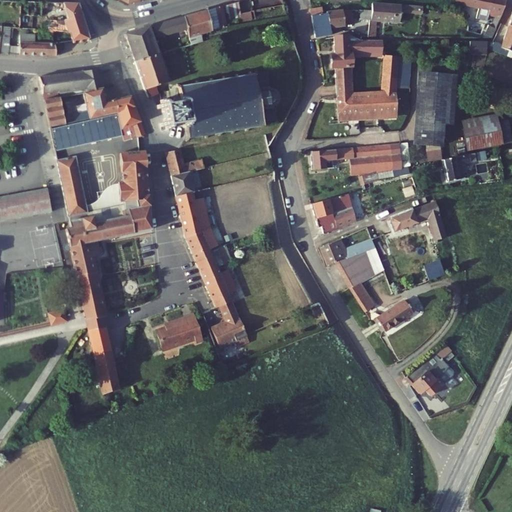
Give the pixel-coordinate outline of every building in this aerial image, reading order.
[(53,13),(32,12),(31,28),(42,29),(42,20),(70,22),(70,28),(85,29),(79,0),(64,0),(65,16),(53,13)] [(222,0),(212,0),(184,9),(188,21),(193,35),(199,33),(197,28),(228,18),(222,0)] [(237,0),(222,0),(228,18),(254,12),(251,2),(239,5),(237,0)] [(283,0),(257,0),(251,2),(254,12),(285,5),(283,0)] [(505,1),(502,0),(454,0),(454,2),(478,8),(476,14),(493,18),(490,27),(488,27),(483,38),(492,38),(500,19),(505,1)] [(376,2),(374,19),(381,20),(404,21),(404,10),(404,4),(376,2)] [(325,9),(324,4),(310,6),(315,35),(329,34),(327,26),(333,25),(334,9),(325,9)] [(184,9),(122,27),(129,47),(154,39),(152,32),(188,21),(184,9)] [(353,10),(334,9),(333,25),(345,25),(345,23),(352,23),(353,10)] [(5,19),(0,18),(0,47),(13,48),(13,37),(4,36),(5,19)] [(87,44),(85,29),(70,28),(70,22),(42,20),(42,29),(52,36),(52,48),(87,44)] [(374,23),(372,37),(379,36),(381,24),(374,23)] [(13,37),(13,48),(52,48),(52,36),(29,35),(29,29),(14,28),(13,37)] [(334,53),(330,54),(330,67),(334,67),(336,85),(349,85),(348,67),(351,67),(350,56),(382,54),(381,41),(360,40),(346,36),(346,38),(333,38),(334,53)] [(496,44),(484,42),(493,54),(511,59),(511,39),(505,37),(502,46),(496,44)] [(156,46),(154,39),(129,47),(131,53),(143,89),(150,88),(157,86),(156,81),(160,79),(167,77),(156,46)] [(383,56),(382,88),(395,89),(396,56),(383,56)] [(158,99),(152,100),(153,104),(158,103),(161,116),(156,118),(157,121),(161,120),(162,124),(165,123),(165,120),(180,116),(182,122),(184,121),(186,131),(184,134),(186,135),(188,132),(203,129),(203,132),(206,131),(206,128),(216,126),(216,130),(219,129),(219,126),(231,123),(232,126),(234,126),(234,123),(242,121),(243,124),(246,123),(246,120),(274,114),(270,95),(272,94),(274,91),(274,88),(273,84),(272,83),(271,82),(267,81),(263,63),(248,66),(248,63),(245,64),(245,67),(235,69),(235,66),(232,67),(232,70),(223,71),(222,69),(220,69),(220,72),(209,74),(209,71),(207,72),(205,72),(206,75),(196,77),(195,74),(192,75),(192,78),(189,78),(178,81),(175,79),(178,92),(171,94),(172,97),(161,99),(160,94),(157,95),(158,99)] [(97,69),(65,74),(68,92),(62,93),(63,97),(83,93),(102,89),(97,69)] [(451,75),(418,72),(412,135),(444,138),(451,75)] [(65,74),(39,78),(43,95),(56,92),(57,94),(62,93),(68,92),(65,74)] [(157,86),(150,88),(151,92),(162,90),(160,79),(156,81),(157,86)] [(162,90),(151,92),(152,100),(158,99),(157,95),(160,94),(161,99),(172,97),(171,94),(178,92),(175,79),(167,80),(169,92),(163,93),(162,90)] [(336,85),(338,122),(351,122),(351,115),(393,116),(395,89),(382,88),(382,97),(350,96),(349,85),(336,85)] [(105,102),(102,89),(83,93),(88,112),(72,117),(69,120),(69,124),(117,112),(114,100),(105,102)] [(130,96),(114,100),(117,112),(126,139),(133,137),(134,141),(144,139),(130,96)] [(60,97),(44,101),(50,129),(65,125),(60,97)] [(493,105),(459,112),(466,144),(511,134),(511,119),(510,109),(494,113),(493,105)] [(65,125),(50,129),(54,151),(122,136),(117,112),(69,124),(65,125)] [(388,135),(351,138),(352,147),(345,147),(346,165),(356,164),(356,166),(373,161),(374,161),(375,163),(390,160),(388,135)] [(351,138),(308,139),(309,157),(323,156),(322,148),(345,147),(352,147),(351,138)] [(175,144),(163,147),(169,171),(184,167),(199,164),(197,155),(178,159),(175,144)] [(465,146),(439,151),(443,173),(456,170),(454,156),(466,153),(465,146)] [(136,198),(149,197),(148,181),(145,181),(144,171),(147,171),(145,152),(120,155),(122,174),(125,173),(126,180),(129,179),(130,183),(134,183),(136,198)] [(75,156),(56,160),(68,218),(88,214),(87,207),(75,156)] [(359,175),(376,169),(373,161),(356,166),(359,175)] [(199,164),(184,167),(185,175),(201,171),(199,164)] [(430,165),(422,177),(429,181),(436,169),(430,165)] [(185,175),(184,167),(169,171),(173,191),(203,184),(202,177),(187,181),(185,175)] [(90,206),(87,207),(88,214),(68,218),(69,222),(92,218),(93,224),(123,218),(122,212),(138,209),(136,202),(149,200),(149,197),(136,198),(134,183),(130,183),(129,179),(126,180),(125,173),(122,174),(123,183),(119,184),(119,186),(112,187),(105,191),(97,193),(99,200),(96,202),(90,206)] [(203,184),(173,191),(183,232),(199,227),(200,230),(210,227),(203,198),(211,196),(208,182),(203,184)] [(347,184),(310,192),(315,216),(319,215),(321,222),(353,209),(347,184)] [(43,191),(0,200),(0,221),(48,211),(43,191)] [(433,193),(386,211),(390,222),(424,210),(434,242),(446,238),(433,193)] [(92,218),(69,222),(70,227),(66,228),(77,278),(96,274),(91,254),(102,251),(99,239),(138,231),(152,228),(149,200),(136,202),(138,209),(122,212),(123,218),(93,224),(92,218)] [(209,227),(200,230),(199,227),(183,232),(190,248),(205,241),(207,245),(216,242),(209,227)] [(336,229),(317,235),(324,254),(331,251),(342,246),(343,248),(371,237),(368,229),(354,233),(355,236),(341,241),(336,229)] [(31,269),(60,262),(54,237),(25,245),(31,269)] [(371,237),(343,248),(342,246),(331,251),(339,273),(379,260),(371,237)] [(214,261),(207,245),(205,241),(190,248),(198,268),(214,261)] [(436,250),(420,256),(426,272),(442,266),(436,250)] [(355,272),(379,260),(339,273),(341,279),(344,278),(355,272)] [(222,278),(214,261),(198,268),(206,285),(222,278)] [(367,296),(355,272),(344,278),(355,301),(367,296)] [(96,274),(77,278),(87,321),(104,317),(106,317),(96,274)] [(234,274),(222,278),(230,295),(234,306),(245,300),(234,274)] [(230,295),(222,278),(206,285),(214,303),(217,301),(230,295)] [(366,288),(376,304),(388,297),(378,281),(366,288)] [(396,292),(366,311),(377,329),(407,310),(396,292)] [(234,306),(230,295),(217,301),(224,316),(214,321),(218,331),(214,333),(218,343),(234,336),(237,342),(248,337),(234,306)] [(23,299),(8,301),(10,320),(25,318),(23,299)] [(317,299),(307,303),(310,310),(321,306),(317,299)] [(47,310),(50,320),(66,315),(63,305),(47,310)] [(180,314),(153,327),(161,344),(191,330),(193,333),(199,330),(188,305),(178,310),(180,314)] [(209,323),(214,333),(218,331),(214,321),(209,323)] [(440,333),(429,343),(435,351),(447,341),(440,333)] [(103,335),(88,335),(102,393),(117,384),(103,335)] [(435,351),(408,375),(415,384),(421,379),(427,386),(440,375),(434,368),(431,370),(429,367),(441,358),(435,351)] [(77,402),(98,397),(95,385),(74,391),(77,402)]
